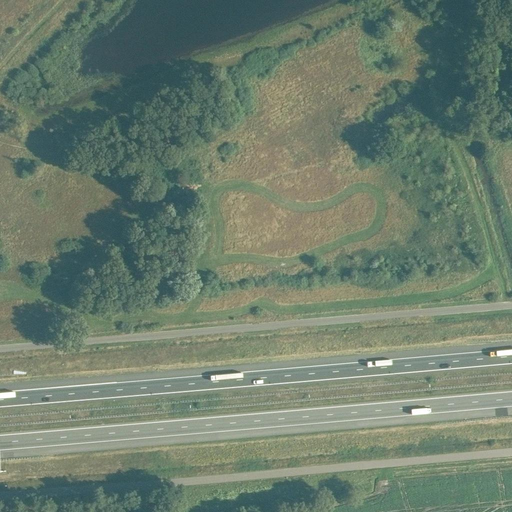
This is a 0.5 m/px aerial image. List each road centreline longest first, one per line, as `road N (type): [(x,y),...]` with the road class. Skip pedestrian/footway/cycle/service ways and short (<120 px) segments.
road 1 (motorway): [(0,442),(511,397)]
road 2 (unclassified): [(511,305),(0,348)]
road 3 (motorway): [(511,355),(0,398)]
road 4 (unclassified): [(0,495),(511,452)]
